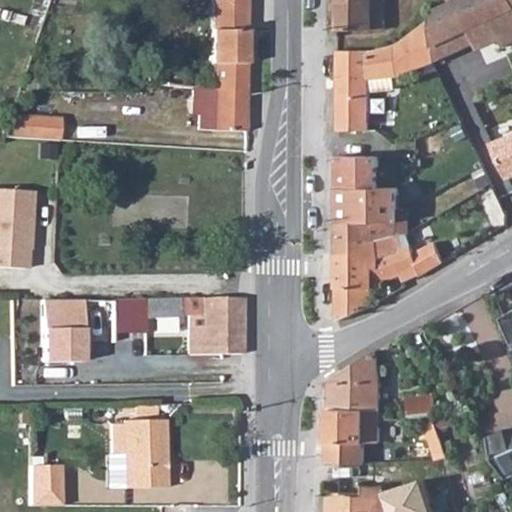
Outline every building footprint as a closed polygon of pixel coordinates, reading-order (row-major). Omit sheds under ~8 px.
[(209,0),(210,63),(213,63),(245,63),(245,0),(209,0)] [(336,0),(336,30),(384,30),(384,21),(374,21),(374,1),(384,1),(384,0),(336,0)] [(434,61),(497,35),(490,21),(511,10),(511,0),(456,0),(451,3),(437,9),(438,12),(437,13),(434,61)] [(384,1),(374,1),(374,21),(384,21),(384,1)] [(497,35),(503,48),(511,43),(511,10),(490,21),(497,35)] [(337,51),(337,130),(369,130),(370,78),(395,77),(434,61),(437,13),(405,39),(395,44),(370,51),(337,51)] [(189,95),(198,96),(198,116),(197,128),(211,129),(244,130),(245,63),(213,63),(212,88),(190,85),(189,95)] [(23,90),(36,90),(36,78),(23,78),(23,90)] [(0,136),(0,137),(20,139),(51,142),(57,143),(59,119),(7,115),(0,136)] [(511,136),(495,144),(511,179),(511,178),(511,136)] [(336,246),(336,248),(408,213),(408,208),(398,208),(398,187),(379,187),(379,156),(337,155),(336,246)] [(31,193),(0,191),(0,268),(24,270),(25,250),(28,250),(31,193)] [(336,255),(380,256),(380,251),(408,234),(408,213),(336,248),(336,255)] [(336,255),(336,288),(335,289),(335,322),(372,306),(372,289),(400,275),(404,282),(444,262),(435,243),(413,253),(408,234),(380,251),(380,256),(336,255)] [(141,300),(141,320),(186,318),(201,317),(201,334),(187,334),(187,354),(241,355),(241,298),(147,299),(141,300)] [(82,301),(38,300),(37,359),(81,359),(82,301)] [(141,300),(110,301),(110,332),(141,332),(141,320),(141,300)] [(511,311),(503,316),(511,335),(511,311)] [(186,318),(187,334),(201,334),(201,317),(186,318)] [(327,410),(379,410),(378,351),(328,380),(327,410)] [(406,400),(409,417),(435,412),(432,396),(406,400)] [(326,494),(363,495),(364,484),(364,465),(365,444),(380,444),(380,420),(380,410),(379,410),(327,410),(326,494)] [(130,422),(129,489),(162,489),(163,470),(158,469),(158,461),(163,461),(163,421),(130,422)] [(130,422),(120,422),(120,425),(109,425),(109,456),(121,456),(121,490),(129,489),(130,422)] [(511,428),(491,437),(507,474),(511,471),(511,428)] [(364,484),(377,486),(378,466),(364,465),(364,484)] [(59,466),(29,466),(29,507),(60,506),(59,466)] [(423,478),(385,489),(389,511),(446,511),(450,511),(444,491),(429,496),(423,478)] [(326,494),(325,511),(379,511),(380,503),(376,495),(363,495),(326,494)]
